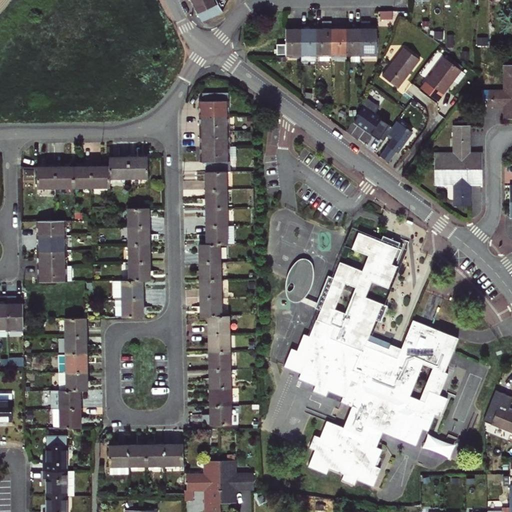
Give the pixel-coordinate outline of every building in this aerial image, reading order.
[(219,6),(216,0),(190,0),(195,9),(202,21),(223,12),(219,6)] [(361,20),(361,26),(361,55),(376,55),(376,29),(370,29),(370,20),(361,20)] [(332,55),(331,26),(331,21),(322,21),(322,29),(316,29),(316,55),(332,55)] [(286,61),(301,61),(301,26),(292,26),(292,29),(286,29),(286,44),(286,55),(286,61)] [(301,26),(301,61),(316,61),(316,55),(316,29),(309,29),(309,26),(301,26)] [(346,55),(346,29),(340,29),(340,26),(331,26),(332,55),(346,55)] [(353,29),(346,29),(346,55),(361,55),(361,26),(353,26),(353,29)] [(286,55),(286,44),(277,44),(277,55),(286,55)] [(410,76),(412,73),(420,62),(404,51),(383,80),(399,92),(410,76)] [(437,99),(459,69),(444,58),(423,88),(437,99)] [(506,119),(511,118),(511,65),(504,65),(504,90),(483,91),(483,107),(505,106),(506,119)] [(379,107),(367,99),(362,109),(356,121),(376,136),(386,123),(374,114),(379,107)] [(199,116),(228,115),(228,100),(202,101),(202,106),(199,106),(199,116)] [(202,125),(202,131),(228,131),(228,115),(199,116),(199,125),(202,125)] [(398,122),(389,135),(394,139),(381,157),(388,162),(396,151),(397,153),(412,132),(398,122)] [(435,169),(483,169),(483,155),(470,155),(470,125),(453,126),(453,154),(435,154),(435,169)] [(199,137),(200,146),(228,146),(228,131),(202,131),(202,137),(199,137)] [(200,155),(202,155),(202,161),(205,161),(205,171),(226,170),(226,161),(228,161),(228,146),(200,146),(200,155)] [(110,177),(129,177),(129,156),(110,157),(110,166),(110,177)] [(148,156),(129,156),(129,177),(148,176),(148,156)] [(56,167),(56,187),(74,186),(74,166),(56,167)] [(92,166),(74,166),(74,186),(93,186),(92,166)] [(92,166),(93,186),(111,186),(110,177),(110,166),(92,166)] [(56,187),(56,167),(38,167),(38,187),(56,187)] [(483,183),(483,169),(435,169),(435,184),(454,184),(454,206),(470,206),(470,183),(483,183)] [(226,170),(205,171),(206,190),(226,189),(226,170)] [(473,184),(473,198),(483,198),(483,184),(473,184)] [(206,190),(206,208),(227,207),(226,189),(206,190)] [(149,207),(130,207),(128,207),(129,226),(149,225),(149,207)] [(206,208),(206,225),(227,225),(227,207),(206,208)] [(37,227),(37,236),(65,236),(65,220),(39,220),(39,227),(37,227)] [(129,226),(129,244),(150,244),(149,225),(129,226)] [(227,225),(206,225),(207,243),(219,243),(233,242),(232,225),(227,225)] [(389,289),(396,268),(401,247),(394,241),(383,237),(379,243),(357,232),(348,250),(368,256),(362,275),(339,264),(317,320),(334,327),(330,338),(362,350),(364,345),(382,306),(364,299),(371,282),(389,289)] [(40,245),(40,251),(66,250),(65,236),(37,236),(37,245),(40,245)] [(220,261),(219,243),(207,243),(199,243),(199,262),(220,261)] [(150,244),(129,244),(130,262),(150,262),(150,244)] [(37,257),(38,266),(66,265),(66,250),(40,251),(40,257),(37,257)] [(298,255),(285,295),(305,301),(317,262),(298,255)] [(220,261),(199,262),(200,280),(220,279),(220,261)] [(130,280),(142,280),(150,279),(150,262),(130,262),(130,280)] [(40,281),(72,280),(71,265),(66,265),(38,266),(38,275),(40,275),(40,281)] [(221,297),(220,279),(200,280),(200,298),(221,297)] [(122,298),(143,298),(142,280),(130,280),(122,280),(122,298)] [(0,328),(9,329),(9,291),(0,291),(0,328)] [(24,328),(24,318),(24,302),(18,302),(17,291),(9,291),(9,329),(24,328)] [(221,315),(221,297),(200,298),(201,315),(208,315),(221,315)] [(143,315),(143,298),(122,298),(123,316),(143,315)] [(221,315),(208,315),(208,334),(229,334),(229,315),(221,315)] [(86,336),(86,317),(66,318),(66,336),(86,336)] [(344,396),(341,402),(353,406),(344,427),(328,421),(321,437),(315,435),(310,448),(316,450),(309,466),(327,474),(329,468),(344,474),(342,480),(355,485),(357,479),(374,486),(381,468),(376,466),(382,449),(377,447),(383,432),(416,445),(423,429),(429,431),(436,415),(442,418),(449,400),(430,392),(425,403),(423,408),(419,406),(421,401),(410,397),(404,394),(409,383),(414,386),(426,358),(437,363),(448,334),(413,320),(397,359),(396,362),(386,358),(388,355),(364,345),(362,350),(330,338),(334,327),(317,320),(310,336),(304,334),(298,351),(292,348),(285,366),(301,373),(299,378),(315,385),(313,391),(326,396),(328,390),(344,396)] [(208,334),(209,353),(229,353),(229,334),(208,334)] [(86,336),(66,336),(66,354),(87,354),(86,336)] [(229,353),(209,353),(209,372),(229,372),(229,353)] [(58,354),(59,371),(87,371),(87,354),(66,354),(58,354)] [(59,371),(60,390),(80,390),(87,390),(87,371),(59,371)] [(229,372),(209,372),(210,389),(230,388),(229,372)] [(410,397),(414,386),(409,383),(404,394),(410,397)] [(210,389),(210,406),(230,405),(230,388),(210,389)] [(52,390),(52,407),(80,407),(80,390),(60,390),(52,390)] [(503,398),(495,395),(488,412),(495,414),(491,424),(495,425),(496,423),(511,429),(510,432),(511,432),(511,412),(508,411),(509,409),(500,405),(503,398)] [(12,400),(0,399),(0,419),(13,420),(12,400)] [(210,406),(210,424),(230,424),(230,405),(210,406)] [(54,412),(54,427),(81,426),(80,407),(52,407),(52,413),(54,412)] [(44,469),(67,470),(67,434),(47,434),(47,462),(44,462),(44,469)] [(165,444),(166,465),(184,464),(184,443),(165,444)] [(109,445),(109,466),(131,465),(130,444),(109,445)] [(130,444),(131,465),(148,465),(148,444),(130,444)] [(148,444),(148,465),(166,465),(165,444),(148,444)] [(236,460),(220,461),(221,503),(235,503),(234,489),(254,489),(254,473),(236,474),(236,460)] [(187,490),(193,490),(207,490),(207,503),(206,503),(206,511),(220,511),(221,503),(220,461),(205,461),(206,474),(187,474),(187,490)] [(67,470),(44,469),(44,478),(47,478),(47,495),(67,495),(77,495),(77,470),(67,470)] [(185,490),(185,500),(193,500),(193,490),(187,490),(185,490)] [(66,511),(67,495),(47,495),(47,511),(66,511)]
